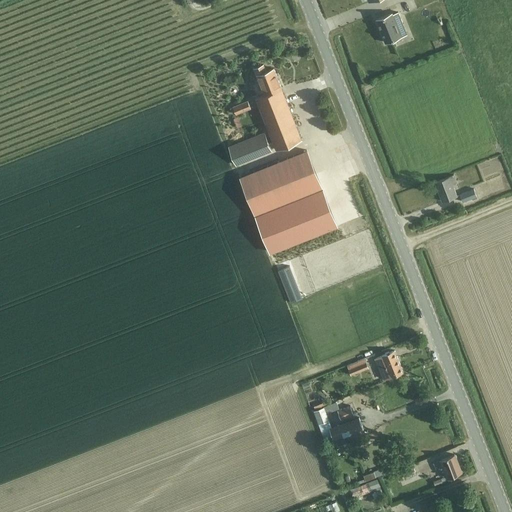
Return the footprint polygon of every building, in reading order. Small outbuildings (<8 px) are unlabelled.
[(406,8),(411,21),(420,17),(419,14),(417,15),(413,5),(406,8)] [(392,13),(376,19),(383,37),(385,42),(401,36),(399,30),(398,28),(404,26),(398,12),(393,14),(392,13)] [(277,149),(302,139),(274,68),(266,71),(263,65),(255,68),(265,94),(256,97),(273,139),(269,141),(265,132),(230,146),(237,164),(272,150),(271,147),(275,145),(277,149)] [(234,106),(237,114),(251,107),(248,100),(234,106)] [(306,150),(241,176),(256,213),(257,215),(271,252),(336,226),(325,196),(321,188),(306,150)] [(453,174),(435,182),(442,201),(457,195),(452,183),(456,181),(453,174)] [(474,189),(459,194),(462,202),(477,196),(474,189)] [(394,351),(376,358),(384,379),(403,372),(394,351)] [(349,369),(351,374),(368,368),(366,362),(349,369)] [(350,406),(337,411),(341,419),(353,415),(350,406)] [(325,441),(333,438),(334,440),(335,439),(338,446),(347,443),(345,436),(363,429),(359,418),(332,428),(325,409),(315,413),(325,441)] [(455,454),(440,460),(447,477),(462,472),(455,454)] [(414,466),(399,472),(402,479),(417,473),(414,466)] [(373,470),(364,474),(366,480),(383,473),(381,467),(373,470)] [(376,478),(366,482),(369,489),(379,485),(376,478)] [(328,508),(338,504),(335,497),(325,501),(328,508)]
